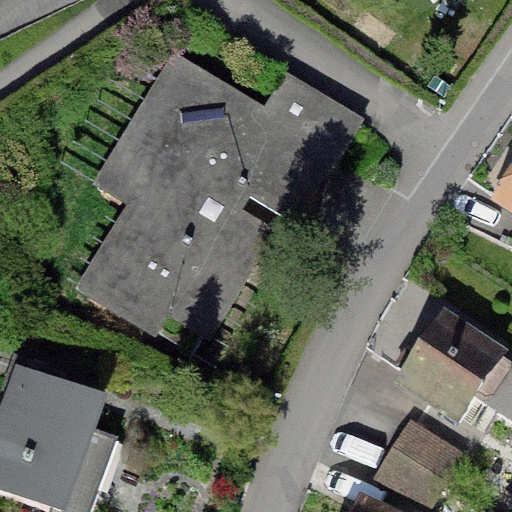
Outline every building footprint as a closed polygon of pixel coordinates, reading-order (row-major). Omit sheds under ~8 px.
[(280,222),(322,152),(340,122),(283,88),(262,122),(171,67),(169,70),(173,72),(110,176),(148,199),(111,260),(133,273),(113,307),(154,332),(162,319),(199,341),(262,237),(268,241),(270,239),(224,211),(234,195),(280,222)] [(511,183),(497,206),(511,215),(511,238),(505,250),(511,254),(511,183)] [(505,372),(437,327),(396,386),(456,426),(471,403),(480,409),(487,407),(506,379),(505,372)] [(0,499),(34,511),(88,511),(94,497),(68,488),(95,415),(36,391),(42,377),(11,365),(0,393),(0,395),(12,401),(0,434),(0,499)] [(407,429),(390,456),(441,488),(457,461),(407,429)] [(418,511),(425,511),(441,488),(390,456),(373,483),(418,511)]
